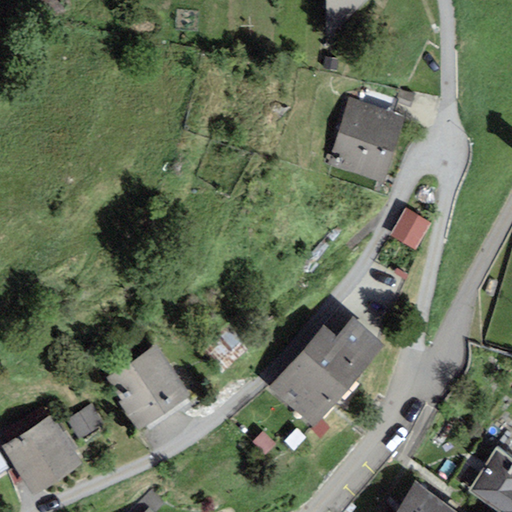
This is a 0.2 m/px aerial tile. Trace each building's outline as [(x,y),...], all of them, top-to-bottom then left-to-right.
[(368,0),(327,0),(327,30),(369,31),(368,0)] [(349,97),(328,161),(382,178),(403,114),(349,97)] [(407,208),(393,231),(415,244),(429,221),(407,208)] [(271,384),(314,420),(383,338),(352,312),(336,332),(324,321),(271,384)] [(156,342),(107,375),(139,423),(188,390),(156,342)] [(91,403),(66,418),(77,436),(102,421),(91,403)] [(51,412),(2,444),(32,491),(82,459),(51,412)] [(511,511),(511,452),(498,443),(473,484),(505,503),(500,511),(511,511)] [(464,511),(416,479),(393,511),(464,511)]
